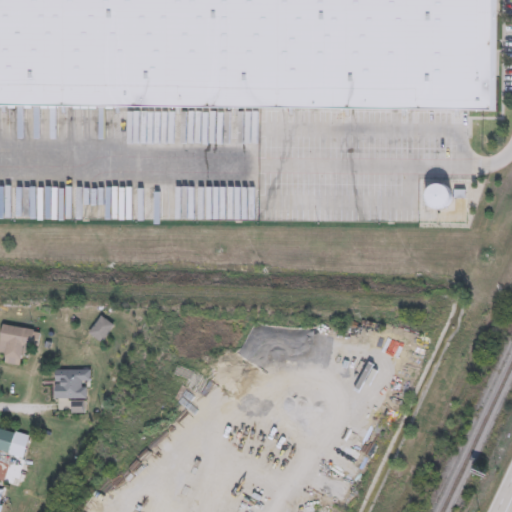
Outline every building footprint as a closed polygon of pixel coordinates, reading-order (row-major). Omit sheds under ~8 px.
[(0,0),(491,0),(491,105),(0,103),(0,0)] [(425,199),(442,213),(456,196),(439,182),(425,199)] [(117,326),(105,343),(93,334),(105,318),(117,326)] [(34,358),(24,368),(10,364),(0,353),(6,326),(38,331),(34,358)] [(85,380),(85,388),(90,388),(90,399),(59,399),(59,377),(59,371),(94,371),(94,380),(85,380)] [(32,458),(25,489),(0,482),(0,436),(1,432),(21,437),(17,454),(32,458)]
